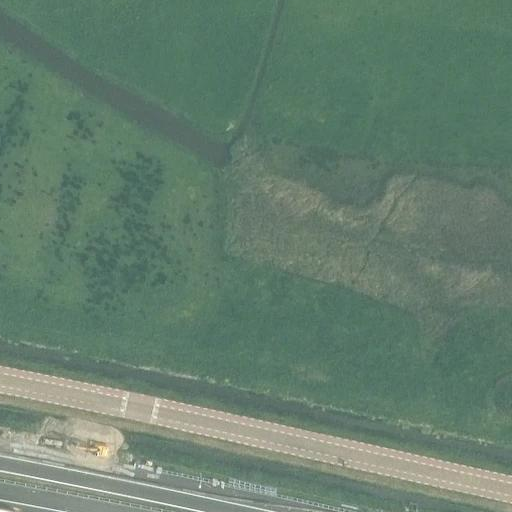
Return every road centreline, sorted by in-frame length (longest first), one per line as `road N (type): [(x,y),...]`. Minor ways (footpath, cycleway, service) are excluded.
road 1 (unclassified): [(511,490),(0,384)]
road 2 (motorway): [(224,511),(0,466)]
